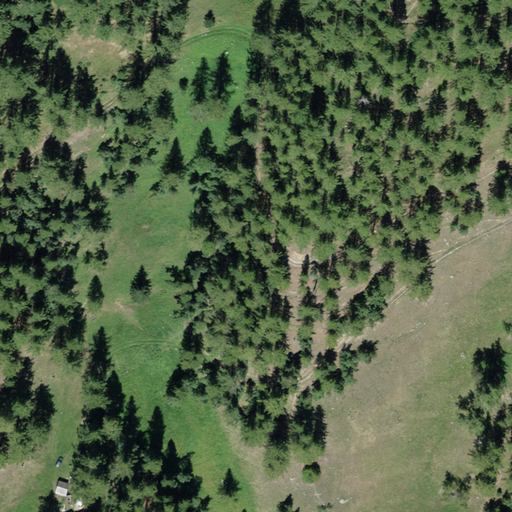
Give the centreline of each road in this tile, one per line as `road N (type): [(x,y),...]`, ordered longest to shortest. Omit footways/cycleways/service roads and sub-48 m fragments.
road 1 (track): [(511,216),(441,252),(297,386),(236,374),(191,349),(125,344),(106,351),(90,379),(70,467)]
road 2 (track): [(511,159),(323,261),(289,262),(257,170),(265,93)]
road 3 (track): [(265,93),(264,57),(246,33),(215,30),(187,39),(0,185)]
